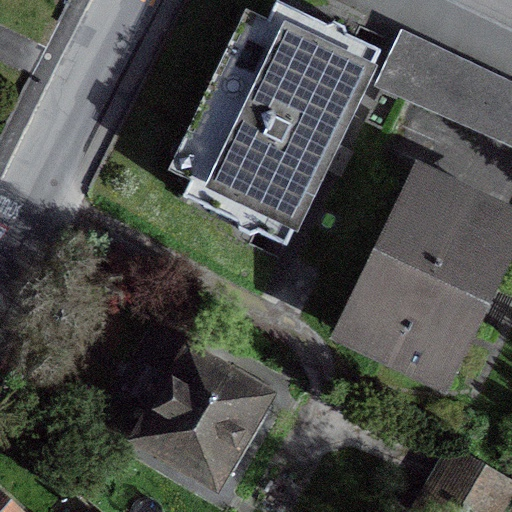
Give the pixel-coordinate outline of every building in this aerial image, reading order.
[(350,42),(343,38),(341,30),(331,26),(323,29),(289,13),(262,69),(246,61),(205,146),(225,156),(200,209),(234,225),(236,233),(246,238),(253,235),(282,249),(376,54),(350,42)] [(511,151),(511,96),(396,41),(375,86),(511,151)] [(438,385),(511,232),(511,223),(418,178),(341,338),(438,385)] [(151,416),(137,441),(211,485),(261,400),(187,356),(172,381),(170,379),(149,414),(151,416)] [(497,511),(511,488),(453,454),(433,488),(460,504),(455,511),(497,511)]
